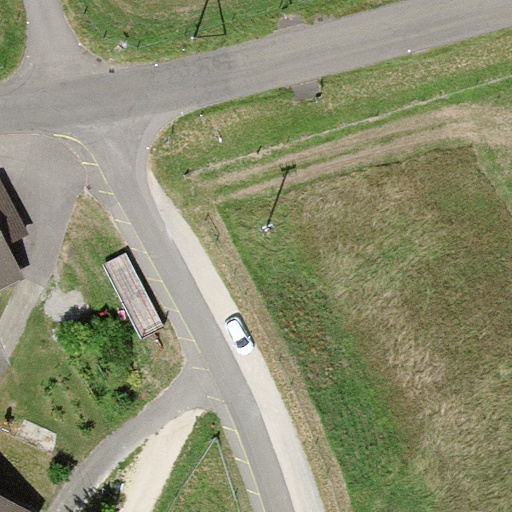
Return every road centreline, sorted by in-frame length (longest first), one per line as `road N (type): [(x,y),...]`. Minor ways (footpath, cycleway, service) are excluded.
road 1 (unclassified): [(76,102),(210,341),(272,511)]
road 2 (tertiary): [(511,1),(76,102)]
